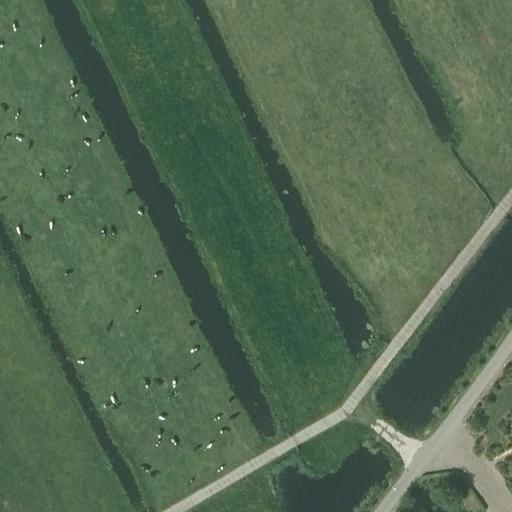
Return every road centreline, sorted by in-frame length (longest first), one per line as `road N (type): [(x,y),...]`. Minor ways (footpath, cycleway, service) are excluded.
road 1 (track): [(174,511),(342,413),(511,194)]
road 2 (unclassified): [(381,511),(511,332)]
